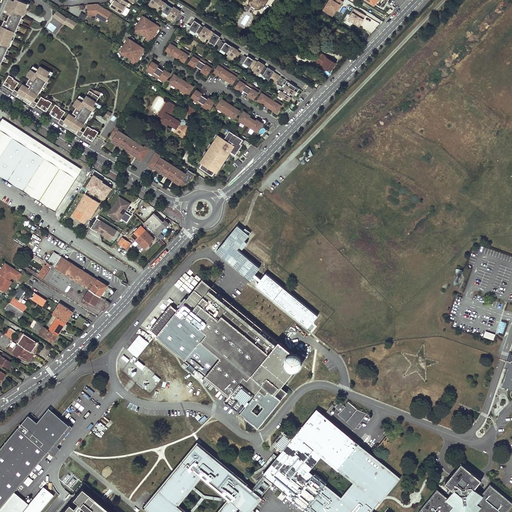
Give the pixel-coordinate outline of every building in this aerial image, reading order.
[(20,0),(14,0),(15,1),(13,0),(9,0),(2,15),(8,18),(8,19),(2,16),(0,20),(0,67),(3,60),(2,60),(7,49),(8,49),(10,46),(8,45),(11,38),(14,32),(16,33),(17,29),(17,28),(21,18),(22,18),(27,8),(25,7),(27,3),(20,0)] [(109,6),(122,14),(128,3),(123,0),(114,0),(115,0),(113,3),(112,2),(109,6)] [(150,0),(148,5),(152,8),(152,7),(154,9),(156,7),(160,0),(150,0)] [(162,11),(167,4),(160,0),(156,7),(161,10),(162,11)] [(327,0),(322,11),(332,17),(343,2),(340,0),(327,0)] [(111,12),(98,4),(87,5),(88,16),(95,15),(98,15),(101,18),(101,19),(106,22),(111,12)] [(173,8),(167,4),(162,11),(168,15),(173,8)] [(339,18),(358,30),(364,20),(343,6),(341,9),(343,10),(339,18)] [(180,11),(173,7),(173,8),(168,15),(168,16),(171,18),(174,20),(175,20),(178,22),(182,15),(179,13),(180,11)] [(57,11),(54,17),(64,24),(64,23),(67,19),(57,11)] [(80,12),(78,19),(84,21),(86,14),(80,12)] [(147,20),(145,19),(143,22),(144,23),(142,26),(149,30),(153,24),(149,21),(151,19),(148,17),(147,20)] [(373,32),(378,22),(367,17),(362,27),(373,32)] [(74,29),(77,24),(68,18),(64,23),(74,29)] [(201,25),(196,21),(194,20),(194,21),(190,26),(188,30),(195,35),(196,33),(198,35),(204,26),(203,27),(201,25)] [(50,22),(46,27),(53,32),(57,28),(50,22)] [(159,24),(157,26),(153,24),(149,30),(156,35),(158,32),(159,32),(161,29),(160,28),(161,25),(159,24)] [(138,33),(136,36),(139,37),(141,35),(145,37),(149,30),(142,26),(140,29),(138,29),(137,32),(138,33)] [(206,42),(207,40),(208,41),(214,32),(213,33),(211,31),(210,30),(205,27),(204,26),(198,35),(198,36),(202,39),(206,42)] [(149,40),(147,42),(150,44),(151,41),(153,42),(155,39),(154,38),(156,35),(149,30),(145,37),(149,40)] [(209,42),(208,43),(212,46),(217,49),(221,42),(222,41),(219,39),(220,37),(215,33),(214,32),(208,41),(209,42)] [(132,42),(130,41),(129,45),(130,45),(128,49),(135,53),(139,47),(135,44),(137,41),(134,40),(132,42)] [(174,43),(171,41),(165,50),(172,54),(173,53),(176,55),(181,47),(178,45),(177,46),(174,44),(174,43)] [(220,51),(221,49),(227,53),(232,46),(225,42),(224,44),(221,42),(217,49),(220,51)] [(145,46),(143,49),(139,47),(135,53),(142,58),(144,54),(145,55),(147,52),(145,51),(147,48),(145,46)] [(237,51),(238,50),(233,47),(232,46),(227,53),(228,54),(233,57),(232,59),(235,61),(237,59),(240,53),(237,51)] [(184,49),(181,47),(176,55),(179,57),(178,58),(184,62),(190,53),(187,51),(187,52),(183,50),(184,49)] [(313,61),(330,72),(336,63),(319,52),(317,54),(309,48),(306,54),(314,59),(313,61)] [(124,51),(122,54),(124,56),(122,58),(125,60),(127,57),(131,60),(135,53),(128,49),(125,52),(124,51)] [(135,62),(133,65),(135,67),(137,64),(139,65),(141,62),(140,61),(142,58),(135,53),(131,60),(135,62)] [(194,54),(188,63),(195,67),(196,66),(199,68),(204,60),(201,58),(200,59),(197,57),(197,56),(194,54)] [(248,56),(247,58),(244,56),(240,61),(239,62),(242,65),(243,63),(245,64),(250,67),(254,60),(255,60),(253,59),(248,56)] [(202,69),(201,71),(207,75),(213,66),(210,64),(210,65),(206,63),(207,62),(204,60),(199,68),(202,69)] [(258,61),(257,62),(254,60),(250,67),(252,69),(259,74),(260,73),(264,66),(265,65),(264,64),(258,61)] [(158,65),(152,61),(146,70),(149,72),(150,71),(153,74),(156,76),(160,69),(158,67),(158,65)] [(222,65),(219,63),(214,72),(220,76),(221,75),(224,77),(229,69),(226,67),(225,68),(222,66),(222,65)] [(37,102),(34,100),(39,92),(40,93),(42,89),(41,88),(46,81),(47,81),(49,77),(47,76),(49,72),(39,66),(38,69),(33,66),(27,76),(30,77),(26,83),(30,85),(28,88),(22,83),(17,91),(14,89),(18,82),(12,78),(13,78),(8,75),(4,82),(1,86),(45,113),(52,102),(47,99),(47,100),(41,96),(37,102)] [(268,67),(267,68),(264,66),(260,73),(262,75),(262,76),(269,80),(269,79),(274,73),(275,71),(273,70),(273,71),(268,67)] [(164,69),(163,71),(160,69),(156,76),(159,78),(159,77),(163,80),(162,80),(165,82),(171,74),(164,69)] [(227,78),(226,80),(233,84),(238,75),(235,73),(235,74),(232,72),(232,71),(229,69),(224,77),(227,78)] [(280,76),(274,73),(269,79),(273,82),(275,83),(280,76)] [(180,80),(181,78),(175,74),(169,83),(172,85),(173,84),(176,86),(175,87),(178,89),(183,82),(180,80)] [(281,77),(276,84),(282,87),(286,81),(281,77)] [(242,92),(243,90),(245,92),(250,84),(247,83),(243,81),(244,80),(241,78),(235,87),(242,92)] [(285,84),(286,85),(284,88),(282,87),(280,90),(281,91),(279,95),(283,97),(289,101),(291,98),(292,98),(296,92),(297,92),(299,89),(296,87),(290,83),(287,81),(285,84)] [(187,82),(186,83),(183,82),(178,89),(182,91),(182,90),(185,92),(185,93),(188,95),(194,86),(187,82)] [(248,94),(247,95),(254,99),(260,91),(256,89),(253,87),(253,86),(250,84),(245,92),(248,94)] [(95,90),(91,88),(84,98),(79,95),(73,105),(76,107),(73,112),(76,114),(75,117),(68,113),(63,120),(60,118),(65,112),(59,108),(59,107),(55,104),(48,115),(91,143),(98,132),(93,129),(93,130),(87,126),(83,132),(80,130),(85,121),(86,122),(88,118),(93,110),(96,107),(93,105),(99,97),(98,96),(100,92),(95,90)] [(202,95),(202,94),(196,90),(190,98),(193,100),(194,100),(197,102),(197,103),(200,104),(204,97),(202,95)] [(264,104),(265,103),(268,105),(273,97),(270,95),(269,96),(266,94),(266,93),(263,91),(258,100),(264,104)] [(208,97),(207,99),(204,97),(200,104),(203,106),(206,108),(209,110),(215,102),(208,97)] [(271,107),(270,108),(277,112),(282,103),(279,101),(279,102),(276,100),(276,99),(273,97),(268,105),(271,107)] [(221,98),(215,107),(219,109),(222,111),(222,112),(225,114),(230,106),(227,104),(228,103),(221,98)] [(177,106),(168,101),(161,112),(164,115),(162,119),(161,119),(161,122),(166,125),(169,124),(173,127),(176,128),(174,132),(183,138),(190,128),(171,116),(177,106)] [(199,111),(188,104),(184,111),(195,118),(199,111)] [(240,111),(233,106),(233,108),(230,106),(225,114),(228,115),(232,117),(231,118),(234,120),(240,111)] [(251,116),(244,111),(238,120),(242,122),(245,124),(248,126),(253,119),(250,117),(251,116)] [(0,120),(0,175),(54,210),(80,169),(1,118),(0,120)] [(256,119),(255,121),(253,119),(248,126),(251,128),(251,127),(255,130),(254,130),(257,132),(263,123),(256,119)] [(143,161),(150,149),(145,146),(144,147),(142,145),(133,140),(131,139),(117,130),(115,128),(110,135),(114,137),(112,140),(138,156),(137,157),(143,161)] [(245,141),(230,131),(224,139),(220,136),(217,140),(213,145),(210,150),(208,152),(205,157),(201,163),(202,164),(200,168),(212,176),(215,172),(217,173),(222,167),(225,162),(227,160),(229,156),(232,152),(236,155),(237,156),(244,146),(242,144),(245,141)] [(156,153),(148,165),(154,168),(155,167),(180,183),(182,180),(188,183),(194,173),(189,170),(186,174),(182,171),(180,170),(176,167),(171,164),(163,159),(161,158),(162,157),(156,153)] [(104,201),(113,183),(91,172),(85,183),(87,184),(85,188),(100,195),(98,199),(104,201)] [(73,216),(84,223),(87,218),(89,216),(91,217),(100,203),(86,194),(84,198),(86,200),(81,208),(79,206),(73,216)] [(123,212),(127,205),(118,199),(108,216),(111,218),(111,219),(114,221),(115,220),(119,222),(119,221),(126,225),(130,218),(123,214),(121,212),(122,211),(123,212)] [(143,222),(157,236),(169,224),(165,219),(161,224),(151,214),(143,222)] [(117,231),(97,218),(91,228),(97,232),(98,231),(105,236),(111,240),(117,231)] [(131,236),(145,249),(154,239),(141,226),(138,229),(137,228),(134,230),(136,231),(131,236)] [(237,226),(217,251),(251,280),(254,276),(256,274),(261,268),(238,250),(250,236),(249,235),(251,233),(245,228),(243,231),(237,226)] [(131,244),(122,238),(118,243),(127,249),(131,244)] [(75,250),(66,244),(63,249),(72,254),(75,250)] [(53,266),(55,267),(62,257),(59,255),(52,265),(53,266)] [(90,290),(100,296),(107,286),(62,257),(55,267),(81,284),(84,286),(90,290)] [(21,274),(5,263),(0,271),(0,274),(2,275),(0,277),(0,289),(5,292),(12,281),(9,280),(12,276),(17,280),(21,274)] [(39,275),(44,278),(50,269),(49,268),(51,265),(48,263),(46,266),(45,265),(39,275)] [(71,286),(77,290),(81,284),(55,267),(53,266),(50,269),(44,278),(64,291),(65,291),(69,284),(71,286)] [(185,281),(194,287),(199,280),(195,277),(197,275),(187,268),(175,285),(180,288),(185,281)] [(317,315),(266,274),(262,279),(260,281),(257,285),(308,326),(317,315)] [(225,399),(257,427),(287,392),(281,386),(302,362),(299,360),(300,359),(277,339),(276,340),(204,279),(156,335),(193,365),(191,368),(193,370),(195,368),(228,395),(225,399)] [(100,296),(90,290),(82,301),(88,305),(90,302),(95,305),(100,296)] [(32,299),(36,302),(40,296),(36,293),(32,299)] [(36,302),(43,306),(47,300),(40,296),(36,302)] [(21,310),(23,311),(26,306),(21,303),(14,298),(10,303),(21,310)] [(6,309),(17,316),(21,310),(10,303),(6,309)] [(54,315),(57,317),(64,321),(67,317),(69,318),(73,312),(60,303),(53,314),(54,315)] [(46,327),(50,329),(57,317),(54,315),(46,327)] [(51,330),(58,334),(66,322),(64,321),(57,317),(50,329),(51,330)] [(58,334),(51,330),(50,332),(47,330),(48,329),(44,327),(44,325),(38,321),(33,329),(52,341),(53,339),(54,340),(58,334)] [(15,333),(9,329),(5,335),(11,339),(15,333)] [(5,335),(0,331),(0,340),(7,345),(11,339),(5,335)] [(484,337),(493,340),(495,334),(486,331),(484,337)] [(15,341),(18,343),(24,335),(20,333),(15,341)] [(18,343),(19,344),(31,352),(36,343),(37,342),(24,334),(24,335),(18,343)] [(127,348),(137,357),(149,342),(140,334),(127,348)] [(40,346),(36,343),(31,352),(34,354),(35,353),(40,346)] [(31,352),(19,344),(13,353),(17,356),(19,354),(26,359),(31,352)] [(0,366),(2,368),(4,365),(10,368),(13,363),(9,360),(11,357),(3,352),(1,355),(0,354),(0,366)] [(34,354),(31,352),(26,359),(19,354),(17,356),(25,361),(29,361),(34,354)] [(511,360),(510,361),(507,369),(501,387),(511,390),(511,360)] [(338,415),(347,422),(354,428),(366,413),(357,410),(348,403),(345,407),(339,402),(335,407),(340,412),(338,415)] [(39,425),(52,410),(49,408),(37,422),(39,425)] [(28,415),(0,449),(0,507),(14,491),(48,450),(69,425),(52,410),(39,425),(37,422),(28,415)] [(293,439),(290,437),(280,448),(283,451),(264,475),(273,482),(283,490),(282,491),(286,495),(288,494),(309,511),(368,511),(371,509),(398,478),(317,411),(293,439)] [(69,425),(48,450),(54,456),(60,448),(57,446),(72,427),(69,425)] [(249,511),(252,508),(259,500),(259,499),(261,497),(252,488),(197,443),(173,472),(144,507),(149,511),(249,511)] [(437,489),(417,511),(506,511),(511,505),(511,503),(490,485),(482,495),(475,489),(482,481),(461,463),(444,484),(452,491),(447,498),(437,489)] [(252,488),(261,497),(273,482),(264,475),(252,488)] [(119,511),(83,482),(72,495),(70,493),(65,500),(70,504),(63,511),(119,511)] [(44,487),(29,504),(22,511),(39,511),(54,495),(44,487)] [(0,507),(0,511),(22,511),(29,504),(14,491),(0,507)]
